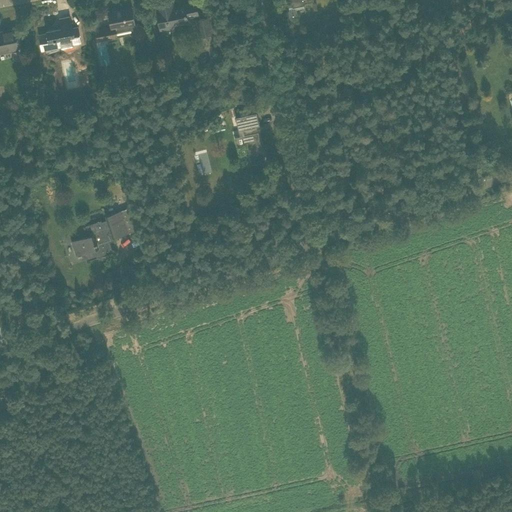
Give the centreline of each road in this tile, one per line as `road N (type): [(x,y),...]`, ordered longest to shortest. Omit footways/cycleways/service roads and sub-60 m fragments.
road 1 (unclassified): [(0,351),(317,242)]
road 2 (unclassified): [(317,242),(266,0)]
road 3 (unclassified): [(317,242),(511,175)]
